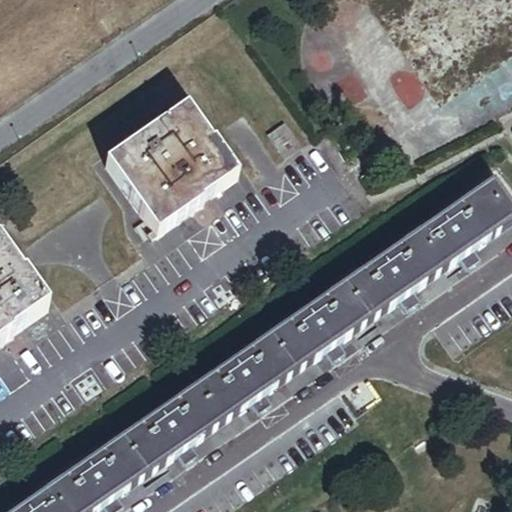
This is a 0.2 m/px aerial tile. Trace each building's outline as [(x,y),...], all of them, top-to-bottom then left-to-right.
[(511,0),(375,0),(369,5),(434,99),(469,75),(459,60),(511,23),(511,0)] [(511,23),(459,60),(469,75),(511,45),(511,23)] [(195,108),(108,170),(158,241),(205,207),(203,205),(246,175),(221,140),(219,141),(195,108)] [(292,125),(279,134),(295,157),(308,148),(292,125)] [(320,360),(333,351),(393,309),(408,299),(455,266),(467,257),(511,226),(511,224),(488,190),(24,511),(101,511),(110,506),(171,463),(184,454),(246,411),(259,403),(320,360)] [(0,245),(0,349),(17,337),(15,335),(50,311),(28,280),(25,281),(0,245)] [(467,257),(455,266),(460,274),(473,265),(467,257)] [(408,299),(393,309),(399,317),(413,307),(408,299)] [(333,351),(320,360),(325,368),(338,359),(333,351)] [(259,403),(246,411),(252,420),(264,411),(259,403)] [(184,454),(171,463),(177,472),(190,463),(184,454)] [(322,463),(281,490),(295,511),(305,511),(340,489),(322,463)]
